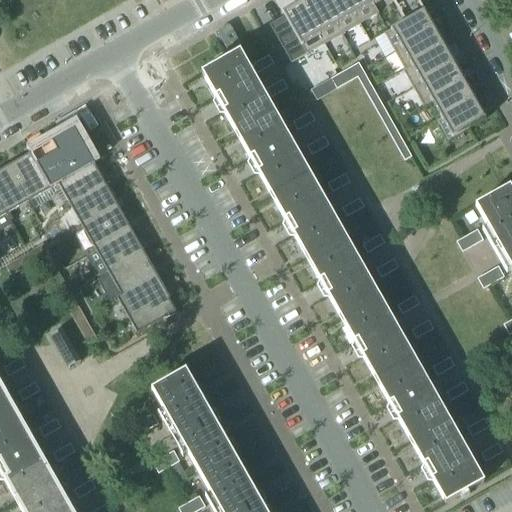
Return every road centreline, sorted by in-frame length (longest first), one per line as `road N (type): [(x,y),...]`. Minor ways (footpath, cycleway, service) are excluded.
road 1 (residential): [(369,511),(109,54)]
road 2 (residential): [(0,115),(109,54)]
